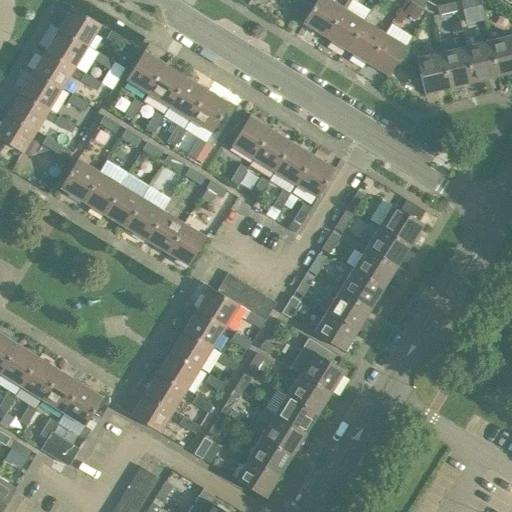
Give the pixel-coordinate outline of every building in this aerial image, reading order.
[(317,0),(303,22),(325,36),(343,7),(330,0),(317,0)] [(408,0),(422,8),(427,0),(426,0),(408,0)] [(460,0),(462,9),(482,5),(480,0),(460,0)] [(439,15),(456,11),(454,2),(436,6),(439,15)] [(59,28),(88,46),(101,24),(72,7),(59,28)] [(364,20),(343,7),(325,36),(346,49),(364,20)] [(398,12),(394,19),(401,23),(405,16),(398,12)] [(385,34),(364,20),(346,49),(367,62),(385,34)] [(451,26),(452,33),(461,31),(460,24),(451,26)] [(46,49),(75,67),(88,46),(59,28),(46,49)] [(123,48),(128,40),(111,30),(106,38),(123,48)] [(406,47),(385,34),(367,62),(389,75),(398,61),(403,52),(406,47)] [(511,35),(491,41),(498,75),(511,72),(511,35)] [(491,41),(467,46),(475,81),(498,75),(491,41)] [(467,46),(442,52),(450,87),(475,81),(467,46)] [(75,67),(46,49),(33,71),(62,88),(75,67)] [(148,93),(165,65),(166,65),(144,51),(126,80),(148,93)] [(114,61),(98,52),(93,60),(109,69),(114,61)] [(418,61),(403,52),(398,61),(421,75),(425,93),(450,87),(442,52),(417,58),(418,61)] [(187,78),(166,65),(165,65),(148,93),(169,106),(187,78)] [(20,92),(49,110),(62,88),(33,71),(20,92)] [(101,83),(85,73),(80,80),(96,91),(101,83)] [(190,119),(208,91),(187,78),(169,106),(190,119)] [(230,104),(208,91),(190,119),(212,132),(230,104)] [(7,113),(36,131),(49,110),(20,92),(7,113)] [(88,104),(72,94),(67,102),(84,112),(88,104)] [(142,104),(134,99),(124,115),(132,119),(142,104)] [(163,117),(155,112),(145,128),(153,133),(163,117)] [(36,131),(7,113),(0,124),(0,138),(23,152),(36,131)] [(75,125),(59,115),(54,123),(71,133),(75,125)] [(116,133),(121,125),(104,115),(99,123),(116,133)] [(253,158),(254,157),(271,130),(249,116),(232,144),(253,158)] [(184,130),(177,125),(166,141),(174,146),(184,130)] [(142,139),(125,129),(121,137),(137,147),(142,139)] [(271,130),(254,157),(253,158),(275,171),(292,143),(271,130)] [(58,154),(63,146),(46,136),(42,144),(58,154)] [(205,143),(198,138),(187,154),(195,159),(205,143)] [(163,152),(147,142),(142,150),(159,160),(163,152)] [(313,156),(292,143),(275,171),(296,184),(313,156)] [(139,155),(136,161),(141,164),(144,159),(139,155)] [(184,165),(168,155),(163,163),(180,173),(184,165)] [(335,169),(313,156),(296,184),(317,197),(335,169)] [(82,201),(100,172),(78,159),(61,188),(82,201)] [(238,185),(248,168),(240,163),(230,180),(238,185)] [(206,178),(189,168),(184,176),(201,186),(206,178)] [(121,185),(100,172),(82,201),(103,214),(121,185)] [(259,198),(269,181),(261,176),(251,193),(259,198)] [(222,198),(227,190),(210,180),(205,188),(222,198)] [(124,226),(141,200),(142,198),(121,185),(103,214),(124,226)] [(280,211),(290,194),(282,189),(272,206),(280,211)] [(355,211),(365,195),(357,190),(347,206),(355,211)] [(142,198),(141,200),(124,226),(145,239),(163,211),(142,198)] [(301,224),(311,207),(303,202),(293,219),(301,224)] [(380,227),(410,246),(423,224),(393,205),(380,227)] [(272,206),(267,215),(274,220),(280,211),(272,206)] [(184,224),(163,211),(145,239),(167,252),(184,224)] [(342,232),(352,216),(344,211),(334,227),(342,232)] [(184,224),(167,252),(188,265),(205,237),(184,224)] [(380,227),(367,248),(397,267),(410,246),(380,227)] [(329,254),(339,237),(331,232),(321,249),(329,254)] [(397,267),(367,248),(354,269),(384,288),(397,267)] [(316,275),(326,258),(318,253),(308,270),(316,275)] [(384,288),(354,269),(341,290),(371,309),(384,288)] [(228,273),(217,291),(227,297),(238,279),(228,273)] [(303,296),(313,279),(305,274),(295,291),(303,296)] [(238,279),(227,297),(236,303),(247,285),(238,279)] [(245,309),(256,290),(247,285),(236,303),(239,305),(245,309)] [(226,326),(234,312),(244,318),(248,311),(245,309),(239,305),(236,303),(227,297),(217,291),(210,287),(197,309),(226,326)] [(255,314),(266,296),(256,290),(245,309),(248,311),(255,314)] [(371,309),(341,290),(328,311),(358,330),(371,309)] [(255,314),(264,321),(276,302),(266,296),(255,314)] [(289,317),(300,301),(292,296),(282,312),(289,317)] [(184,330),(213,347),(226,326),(197,309),(184,330)] [(260,328),(264,321),(255,314),(248,311),(244,318),(260,328)] [(358,330),(328,311),(314,333),(344,351),(358,330)] [(252,329),(246,339),(251,342),(257,332),(252,329)] [(171,351),(200,368),(213,347),(184,330),(171,351)] [(246,339),(235,332),(231,340),(247,350),(251,342),(246,339)] [(0,333),(0,372),(0,373),(18,345),(0,333)] [(344,370),(331,362),(335,355),(308,338),(291,366),(301,373),(301,374),(331,392),(344,370)] [(272,345),(264,340),(259,348),(267,353),(272,345)] [(39,358),(18,345),(0,373),(21,386),(39,358)] [(158,372),(186,389),(200,368),(171,351),(158,372)] [(239,363),(222,353),(218,361),(234,371),(239,363)] [(263,357),(256,353),(247,369),(254,373),(263,357)] [(42,399),(43,399),(60,371),(39,358),(21,386),(42,399)] [(60,371),(43,399),(42,399),(64,412),(81,384),(60,371)] [(186,389),(158,372),(145,393),(173,410),(186,389)] [(226,384),(209,374),(204,382),(221,392),(226,384)] [(251,378),(243,374),(234,390),(241,394),(251,378)] [(331,392),(301,374),(288,394),(318,413),(331,392)] [(103,397),(81,384),(64,412),(85,426),(103,397)] [(0,409),(5,413),(15,396),(8,392),(0,404),(0,409)] [(173,410),(145,393),(131,414),(160,432),(173,410)] [(275,415),(305,434),(318,413),(288,394),(275,415)] [(213,405),(196,395),(192,403),(208,413),(213,405)] [(238,400),(230,395),(221,411),(228,415),(238,400)] [(26,426),(36,410),(29,405),(18,422),(26,426)] [(261,436),(291,455),(305,434),(275,415),(261,436)] [(195,434),(200,426),(184,416),(179,424),(195,434)] [(224,420),(217,416),(208,432),(215,437),(224,420)] [(52,432),(57,423),(50,418),(40,435),(47,439),(52,432)] [(221,430),(219,434),(229,441),(232,437),(221,430)] [(10,438),(0,432),(0,442),(5,446),(10,438)] [(79,449),(52,432),(47,439),(41,449),(68,466),(79,449)] [(291,455),(261,436),(248,458),(278,476),(291,455)] [(202,458),(212,442),(204,437),(194,454),(202,458)] [(26,458),(31,450),(15,440),(10,448),(26,458)] [(278,476),(248,458),(235,479),(265,498),(278,476)] [(134,476),(152,487),(158,478),(140,466),(134,476)] [(152,487),(134,476),(128,485),(147,497),(152,487)] [(0,511),(1,511),(16,488),(0,478),(0,511)] [(162,502),(173,486),(164,481),(154,497),(162,502)] [(147,497),(128,485),(122,495),(141,506),(147,497)] [(203,488),(188,511),(227,511),(211,501),(215,495),(203,488)] [(137,511),(141,506),(122,495),(117,504),(129,511),(137,511)] [(156,511),(159,507),(152,503),(146,511),(156,511)]
